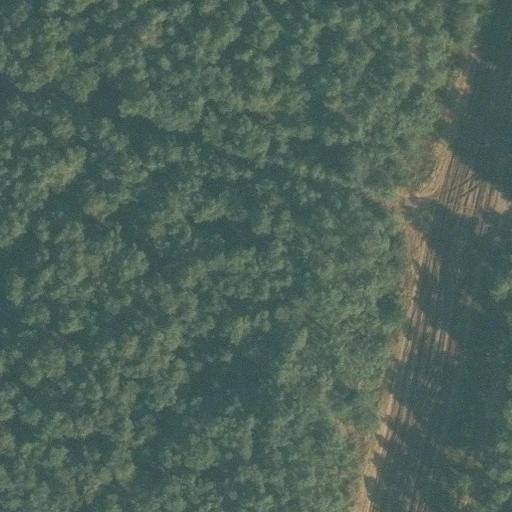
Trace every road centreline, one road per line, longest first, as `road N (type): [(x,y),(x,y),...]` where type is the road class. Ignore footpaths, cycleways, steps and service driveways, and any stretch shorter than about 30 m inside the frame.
road 1 (track): [(399,511),(511,12)]
road 2 (unknown): [(461,218),(0,83)]
